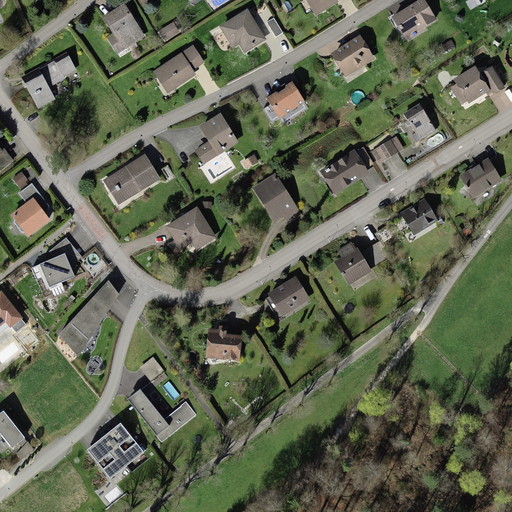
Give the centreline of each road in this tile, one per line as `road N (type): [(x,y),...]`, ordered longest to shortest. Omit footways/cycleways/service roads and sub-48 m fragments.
road 1 (residential): [(511,201),(441,295),(149,511)]
road 2 (residential): [(511,117),(225,291),(186,297),(149,285)]
road 3 (residential): [(388,0),(63,183)]
road 4 (residential): [(149,285),(102,411),(0,496)]
road 5 (track): [(418,331),(267,511)]
road 6 (residential): [(149,285),(120,263),(63,183)]
